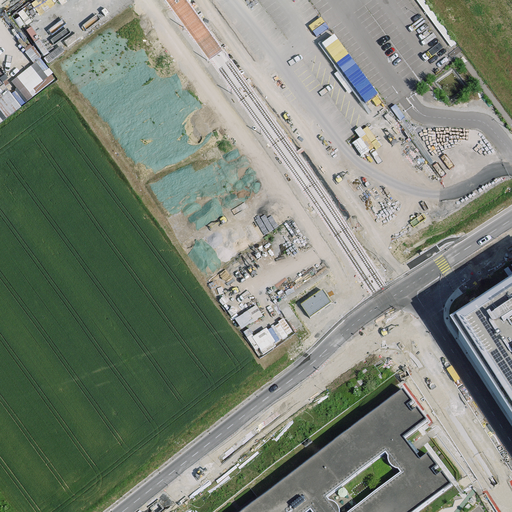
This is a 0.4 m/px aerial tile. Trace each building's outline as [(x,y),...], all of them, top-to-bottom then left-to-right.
[(14,83),(31,99),(56,73),(40,57),(14,83)] [(511,284),(451,324),(511,418),(511,284)] [(323,289),(304,303),(312,314),(331,300),(323,289)] [(271,330),(255,337),(261,351),(277,344),(271,330)] [(413,450),(406,440),(411,437),(429,423),(406,391),(246,511),(421,511),(453,488),(430,457),(423,462),(413,450)]
